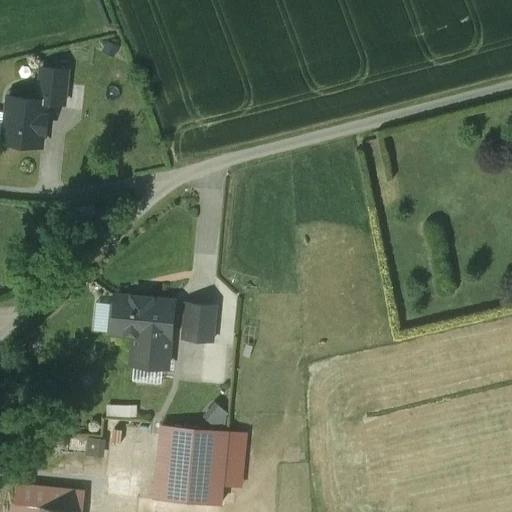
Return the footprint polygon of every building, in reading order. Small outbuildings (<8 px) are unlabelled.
[(68,70),(42,67),(39,99),(47,100),(47,102),(65,103),(68,70)] [(39,99),(9,96),(4,141),(42,145),(44,131),(46,131),(48,115),(45,115),(47,102),(47,100),(39,99)] [(153,297),(133,295),(132,298),(117,296),(116,300),(113,303),(112,315),(114,318),(113,332),(138,334),(137,344),(135,346),(133,364),(167,367),(170,337),(171,338),(175,302),(152,300),(153,297)] [(216,306),(188,303),(184,337),(212,340),(216,306)] [(137,415),(137,404),(107,403),(107,415),(137,415)] [(228,430),(163,424),(156,498),(222,504),(228,430)] [(101,453),(103,439),(75,436),(74,450),(101,453)] [(14,511),(38,511),(39,506),(83,510),(84,490),(17,482),(14,511)]
